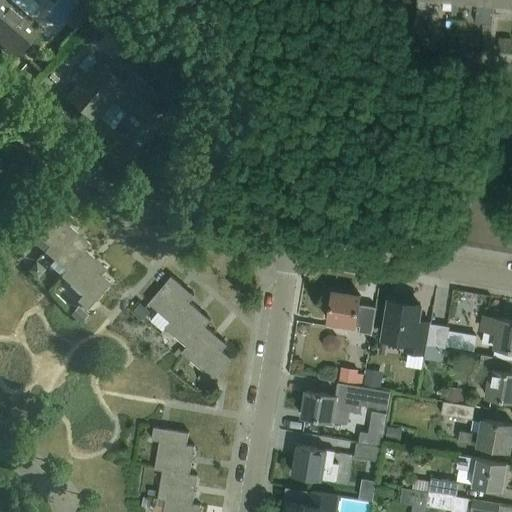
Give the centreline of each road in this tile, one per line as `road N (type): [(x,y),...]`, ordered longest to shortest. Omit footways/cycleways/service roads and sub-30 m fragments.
road 1 (residential): [(288,241),(158,220),(86,183),(0,106)]
road 2 (residential): [(241,511),(288,241)]
road 3 (residential): [(511,278),(288,241)]
